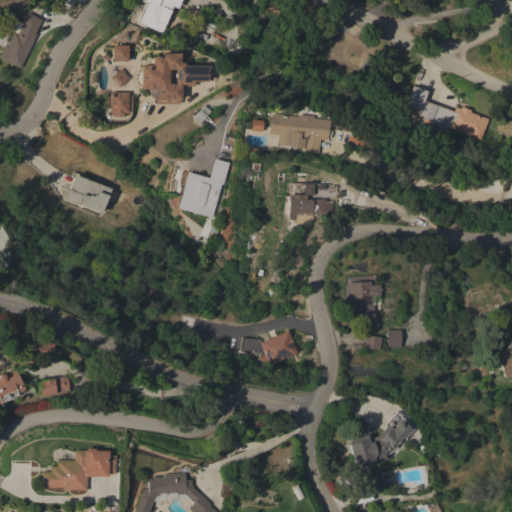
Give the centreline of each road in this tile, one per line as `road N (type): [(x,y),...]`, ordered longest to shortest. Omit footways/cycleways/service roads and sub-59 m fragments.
road 1 (residential): [(332,511),(305,449),(312,414),(329,387),(331,357),(314,287),(323,253),(353,234),(511,241),(508,95),(324,0)]
road 2 (residential): [(0,304),(221,396),(312,414)]
road 3 (residential): [(0,439),(72,417),(193,435),(206,432),(221,396)]
road 4 (residential): [(202,173),(234,103),(340,8)]
road 5 (residential): [(0,138),(35,115),(61,50),(106,0)]
